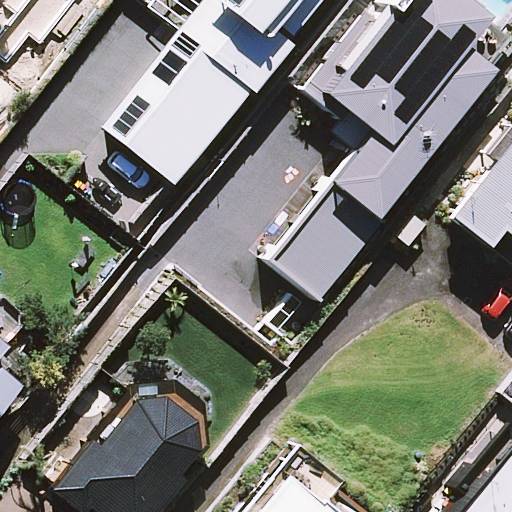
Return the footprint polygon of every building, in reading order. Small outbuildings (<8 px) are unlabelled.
[(0,0),(0,127),(106,0),(0,0)] [(317,0),(155,0),(150,8),(177,29),(102,126),(177,184),(317,0)] [(460,0),(379,0),(308,89),(346,119),(331,138),(354,156),(271,259),(324,301),(501,79),(473,56),(496,28),(460,0)] [(511,132),(449,212),(487,241),(500,224),(511,233),(511,132)] [(14,355),(0,342),(0,402),(18,383),(2,369),(14,355)] [(147,511),(203,443),(199,403),(170,379),(132,383),(52,483),(73,499),(63,511),(147,511)] [(329,478),(289,448),(240,511),(356,511),(323,487),(329,478)] [(511,511),(511,448),(461,511),(511,511)]
